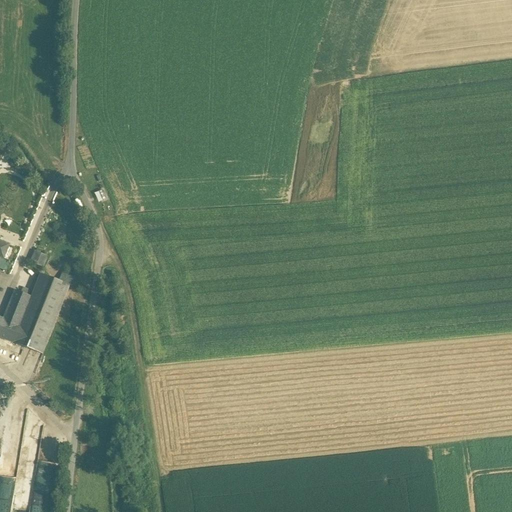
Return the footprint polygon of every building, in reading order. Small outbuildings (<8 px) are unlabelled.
[(98,201),(105,200),(103,191),(96,192),(98,201)] [(9,246),(0,242),(0,259),(3,260),(9,246)] [(47,257),(36,252),(31,263),(43,267),(47,257)] [(69,286),(40,274),(31,297),(28,307),(17,331),(13,343),(42,355),(69,286)] [(31,297),(15,291),(11,301),(28,307),(31,297)] [(28,307),(11,301),(4,320),(2,325),(17,331),(28,307)] [(17,331),(2,325),(0,329),(0,338),(13,343),(17,331)] [(10,418),(1,490),(16,492),(19,472),(29,473),(29,470),(36,470),(38,460),(35,459),(36,452),(37,452),(41,424),(27,422),(27,420),(10,418)] [(0,511),(9,511),(11,499),(0,498),(0,511)]
